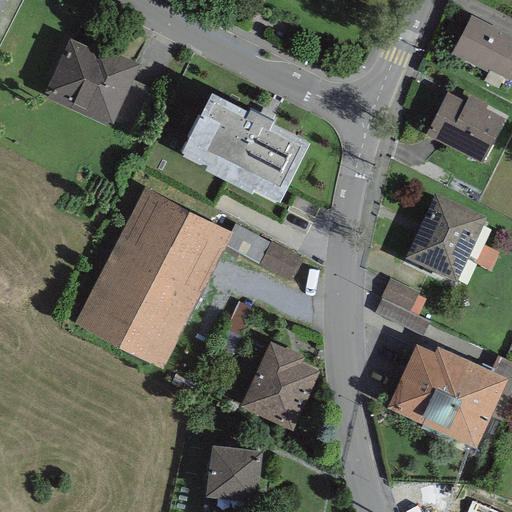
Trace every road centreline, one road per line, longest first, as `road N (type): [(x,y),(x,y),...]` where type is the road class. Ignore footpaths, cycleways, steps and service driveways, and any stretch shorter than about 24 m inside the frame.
road 1 (residential): [(369,121),(349,200),(339,310),(346,398),(371,511)]
road 2 (residential): [(129,0),(369,121)]
road 3 (residential): [(415,0),(369,121)]
